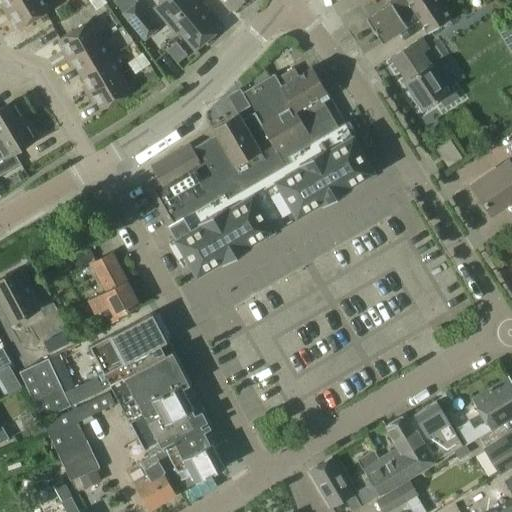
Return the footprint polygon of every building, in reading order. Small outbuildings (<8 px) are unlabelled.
[(3,0),(9,10),(25,0),(3,0)] [(42,0),(25,0),(9,10),(20,28),(49,11),(42,0)] [(107,2),(105,0),(88,0),(96,10),(107,2)] [(131,0),(121,8),(124,11),(121,14),(144,41),(160,28),(137,0),(134,3),(131,0)] [(195,50),(220,30),(204,12),(208,9),(199,0),(159,0),(162,3),(155,9),(177,35),(180,32),(195,50)] [(222,0),(231,10),(242,0),(222,0)] [(419,19),(441,4),(442,4),(439,0),(403,0),(393,7),(391,4),(367,21),(382,44),(407,28),(405,25),(417,17),(419,19)] [(442,4),(441,4),(419,19),(428,33),(451,18),(442,4)] [(511,17),(497,26),(511,52),(511,17)] [(71,56),(100,39),(90,21),(60,38),(71,56)] [(429,48),(421,37),(390,57),(406,81),(405,81),(423,109),(439,98),(444,107),(457,98),(452,89),(447,92),(430,65),(431,64),(423,53),(429,48)] [(100,39),(71,56),(81,74),(111,56),(100,39)] [(142,53),(128,63),(135,74),(149,64),(142,53)] [(111,56),(81,74),(91,91),(121,74),(111,56)] [(157,176),(144,184),(176,239),(169,243),(169,242),(168,243),(182,267),(183,266),(188,263),(192,269),(369,166),(313,67),(281,86),(275,74),(243,92),(250,105),(276,149),(240,171),(216,134),(193,148),(190,143),(151,166),(157,176)] [(121,74),(91,91),(102,109),(131,92),(121,74)] [(0,134),(27,119),(15,99),(0,108),(0,134)] [(250,105),(212,127),(216,134),(240,171),(276,149),(250,105)] [(0,176),(21,164),(15,152),(38,138),(27,119),(0,134),(0,176)] [(459,157),(449,143),(439,150),(448,164),(459,157)] [(511,166),(508,160),(495,169),(498,173),(474,189),(491,215),(511,200),(511,166)] [(87,245),(66,255),(73,268),(94,258),(87,245)] [(107,291),(89,300),(96,313),(110,306),(115,316),(115,317),(124,312),(139,304),(126,280),(112,253),(92,264),(107,291)] [(0,279),(0,301),(11,323),(39,308),(19,270),(0,279)] [(130,361),(135,371),(135,372),(174,352),(174,351),(174,347),(172,344),(169,341),(154,313),(90,346),(105,374),(130,361)] [(0,367),(9,362),(2,350),(0,351),(0,367)] [(183,388),(191,384),(174,352),(135,372),(135,371),(110,384),(130,422),(157,408),(153,400),(182,385),(183,388)] [(48,358),(19,372),(34,403),(63,389),(48,358)] [(466,445),(511,417),(511,383),(508,377),(473,398),(487,421),(474,429),(469,420),(456,428),(466,445)] [(8,393),(19,387),(14,380),(4,386),(8,393)] [(211,421),(200,400),(198,394),(195,389),(191,384),(183,388),(182,385),(153,400),(157,408),(130,422),(143,449),(159,440),(163,447),(211,421)] [(42,420),(71,406),(63,389),(34,403),(42,420)] [(99,467),(78,422),(115,404),(109,392),(43,423),(49,436),(45,437),(56,460),(59,458),(70,480),(99,467)] [(436,402),(413,416),(418,424),(426,437),(431,435),(446,450),(448,453),(443,456),(443,457),(462,445),(436,402)] [(435,462),(430,453),(423,442),(409,419),(406,414),(386,426),(399,448),(379,460),(374,450),(358,460),(357,459),(342,469),(363,505),(379,496),(409,478),(435,462)] [(214,446),(222,442),(211,421),(163,447),(159,440),(143,449),(145,451),(147,450),(151,456),(127,470),(149,509),(175,494),(168,481),(177,477),(179,481),(191,475),(196,483),(225,467),(214,446)] [(0,443),(9,438),(2,427),(0,427),(0,443)] [(511,431),(498,440),(484,449),(498,473),(511,464),(511,431)] [(331,507),(345,499),(352,511),(361,507),(333,458),(310,471),(331,507)] [(96,469),(78,477),(84,489),(102,481),(96,469)] [(409,478),(379,496),(380,497),(375,500),(382,511),(388,511),(418,494),(409,478)] [(79,511),(62,479),(52,485),(66,511),(79,511)] [(511,511),(511,500),(511,499),(486,511),(511,511)]
